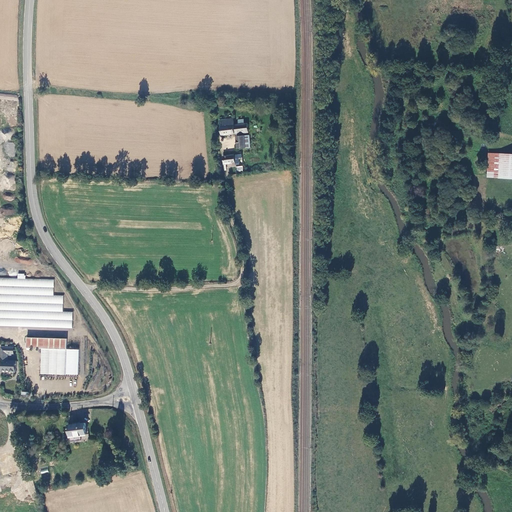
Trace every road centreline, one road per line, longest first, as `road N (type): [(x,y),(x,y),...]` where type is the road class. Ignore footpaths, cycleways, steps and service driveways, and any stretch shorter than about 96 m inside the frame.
road 1 (secondary): [(29,0),(35,212),(111,329),(134,396)]
road 2 (residential): [(0,403),(134,396)]
